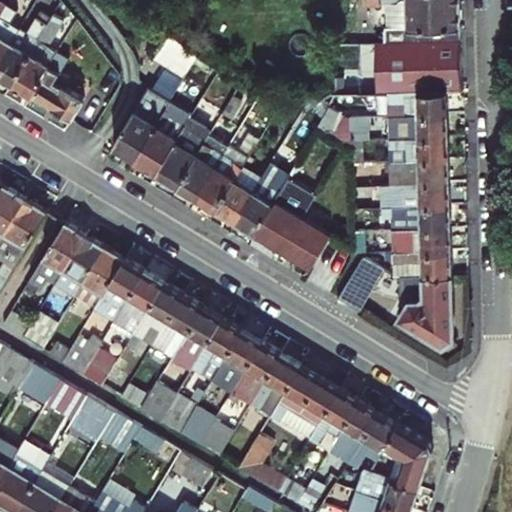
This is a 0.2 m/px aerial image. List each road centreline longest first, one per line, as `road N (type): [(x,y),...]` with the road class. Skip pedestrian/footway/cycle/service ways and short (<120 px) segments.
road 1 (residential): [(488,417),(0,123)]
road 2 (residential): [(488,0),(497,357),(488,417)]
